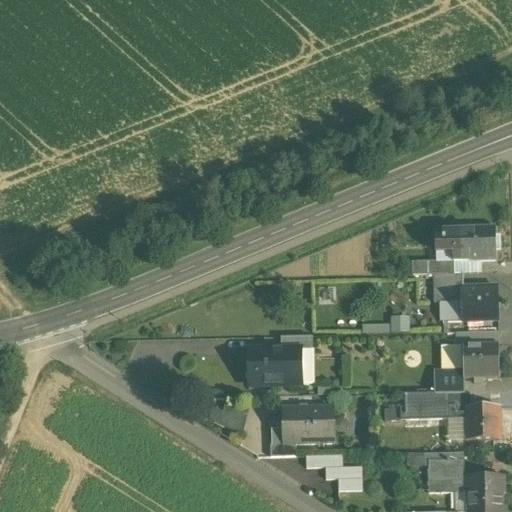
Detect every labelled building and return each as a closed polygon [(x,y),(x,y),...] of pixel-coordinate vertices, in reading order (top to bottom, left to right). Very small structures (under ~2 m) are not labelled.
[(496,230),(460,231),(460,264),(496,263),(496,230)] [(460,231),(435,231),(435,255),(452,254),(452,263),(452,264),(453,264),(460,264),(460,231)] [(452,263),(428,264),(428,277),(433,277),(453,276),(453,264),(452,264),(452,263)] [(453,276),(433,277),(434,297),(446,297),(447,297),(461,297),(461,290),(463,290),(463,276),(453,276)] [(463,290),(461,290),(461,297),(462,323),(462,324),(468,324),(498,323),(497,289),(463,290)] [(406,332),(405,317),(387,318),(387,325),(360,326),(360,334),(406,332)] [(462,323),(447,323),(447,336),(456,336),(468,335),(468,324),(462,324),(462,323)] [(468,335),(456,336),(456,348),(463,348),(476,347),(476,335),(468,335)] [(498,335),(476,335),(476,347),(498,347),(498,335)] [(312,339),(281,339),(281,352),(297,352),(297,353),(312,352),(312,339)] [(476,347),(463,348),(463,375),(464,381),(474,381),(474,386),(483,386),(483,381),(499,380),(498,347),(476,347)] [(281,352),(248,353),(249,389),(298,387),(297,353),(297,352),(281,352)] [(312,352),(297,353),(298,387),(313,386),(312,352)] [(463,375),(434,376),(434,396),(465,395),(464,381),(463,375)] [(434,396),(405,397),(405,411),(405,417),(465,416),(465,410),(471,410),(471,395),(465,395),(434,396)] [(471,410),(465,410),(465,416),(466,421),(466,443),(500,443),(500,409),(471,410)] [(333,410),(282,412),(287,412),(288,446),(283,446),(283,447),(295,447),(333,446),(333,410)] [(405,411),(391,411),(391,423),(466,421),(465,416),(405,417),(405,411)] [(283,447),(270,447),(270,460),(295,459),(295,447),(283,447)] [(464,455),(423,457),(423,464),(428,464),(428,463),(459,463),(459,464),(464,464),(464,455)] [(342,458),(306,459),(306,471),(325,471),(342,470),(342,458)] [(459,463),(428,463),(428,464),(429,496),(459,495),(459,479),(460,479),(459,464),(459,463)] [(342,470),(325,471),(326,483),(338,482),(361,482),(361,470),(342,470)] [(460,479),(459,479),(459,495),(468,495),(468,511),(501,511),(502,497),(504,497),(503,479),(460,479)] [(361,482),(338,482),(338,494),(362,494),(361,482)] [(448,511),(448,502),(424,503),(424,511),(448,511)]
